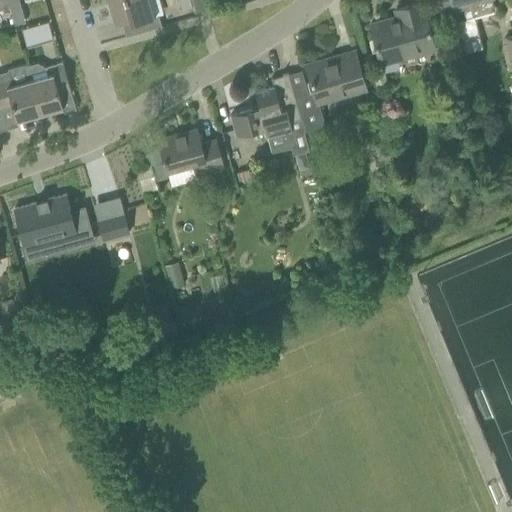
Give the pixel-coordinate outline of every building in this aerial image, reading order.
[(152,16),(146,0),(118,0),(109,3),(115,23),(120,21),(125,36),(160,26),(157,15),(152,16)] [(191,0),(196,15),(210,11),(207,0),(191,0)] [(435,0),(440,16),(464,9),(466,18),(457,20),(465,51),(482,46),(474,16),(494,10),(491,0),(435,0)] [(370,23),(376,42),(381,62),(435,46),(424,8),(423,8),(421,1),(395,9),(397,15),(370,23)] [(26,43),(53,35),(48,19),(21,27),(26,43)] [(511,32),(503,35),(511,66),(511,32)] [(307,64),(314,91),(296,96),(306,129),(324,123),(317,101),(364,87),(354,50),(307,64)] [(25,65),(39,114),(62,107),(58,94),(70,90),(62,61),(44,66),(37,62),(26,65),(26,64),(25,65)] [(25,65),(26,64),(26,63),(7,68),(11,83),(0,85),(0,106),(1,110),(12,107),(16,120),(39,114),(25,65)] [(293,151),(303,148),(309,147),(287,72),(270,77),(272,84),(254,90),(259,105),(230,114),(236,135),(265,126),(267,136),(290,129),(293,140),(290,141),(292,151),(293,151)] [(160,145),(164,160),(167,170),(193,162),(196,173),(222,165),(215,138),(199,143),(195,128),(158,139),(160,145)] [(387,139),(373,142),(378,159),(384,158),(385,163),(393,160),(387,139)] [(160,145),(145,149),(149,164),(150,164),(164,160),(160,145)] [(307,164),(303,148),(293,151),(298,166),(307,164)] [(511,174),(499,180),(507,198),(511,196),(511,174)] [(65,194),(14,208),(19,227),(24,244),(28,260),(76,247),(72,232),(90,228),(84,205),(69,209),(65,194)] [(124,214),(97,221),(102,238),(128,231),(124,214)] [(175,321),(157,325),(160,338),(178,334),(175,321)]
